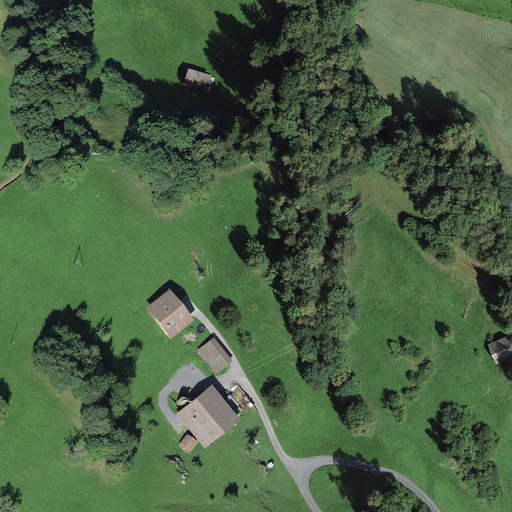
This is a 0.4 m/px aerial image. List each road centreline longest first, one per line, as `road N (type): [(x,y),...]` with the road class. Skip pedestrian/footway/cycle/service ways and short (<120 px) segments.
road 1 (track): [(196,310),(231,356),(299,481)]
road 2 (track): [(316,511),(299,481),(308,465),(332,460),(396,474),(437,511)]
